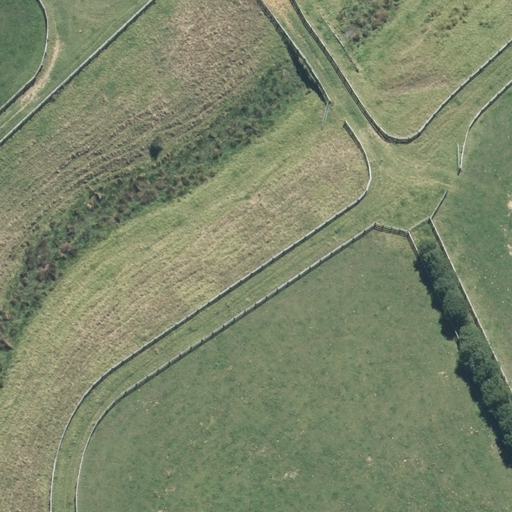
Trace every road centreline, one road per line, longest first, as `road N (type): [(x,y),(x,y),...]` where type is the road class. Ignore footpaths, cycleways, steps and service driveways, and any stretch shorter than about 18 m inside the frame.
road 1 (unknown): [(511,55),(402,197),(106,390),(67,473),(67,511)]
road 2 (unknown): [(276,0),(425,235),(511,427)]
road 3 (unknown): [(99,29),(0,125)]
